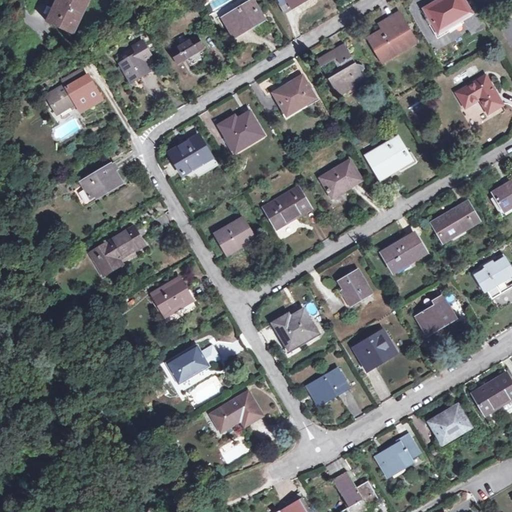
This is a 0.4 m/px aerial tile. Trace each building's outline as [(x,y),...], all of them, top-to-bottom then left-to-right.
[(56,0),(46,21),(73,34),(88,0),(56,0)] [(276,0),(283,13),(289,10),(284,0),(276,0)] [(462,0),(439,0),(425,9),(429,16),(439,33),(471,14),(462,0)] [(252,1),(225,17),(236,35),(263,19),(252,1)] [(383,29),(369,37),(381,58),(414,39),(398,13),(384,20),(388,26),(383,29)] [(429,16),(426,18),(436,35),(439,33),(429,16)] [(204,48),(196,35),(171,50),(178,63),(204,48)] [(139,53),(121,64),(131,82),(157,66),(143,41),(134,46),(139,53)] [(332,51),(343,70),(328,78),(331,83),(334,89),(338,95),(346,90),(344,88),(353,82),(355,85),(366,79),(361,71),(356,64),(344,44),(332,51)] [(332,59),(329,53),(317,60),(321,66),(332,59)] [(62,80),(64,84),(46,95),(57,114),(75,103),(81,112),(102,99),(89,77),(86,78),(81,69),(62,80)] [(485,76),(458,93),(466,107),(480,99),(488,112),(502,104),(485,76)] [(302,77),(273,93),(286,114),(315,98),(302,77)] [(471,128),(486,121),(483,114),(477,116),(473,107),(463,111),(471,128)] [(228,119),(219,125),(231,146),(240,141),(243,146),(263,135),(249,112),(231,123),(228,119)] [(198,136),(169,153),(182,175),(211,158),(198,136)] [(397,138),(367,155),(380,178),(402,165),(400,162),(409,157),(397,138)] [(240,141),(231,146),(234,152),(243,146),(240,141)] [(362,180),(350,160),(320,178),(330,195),(343,188),(344,190),(362,180)] [(121,180),(111,163),(80,182),(90,199),(94,196),(121,180)] [(123,184),(121,180),(94,196),(96,200),(123,184)] [(511,180),(492,192),(503,211),(511,206),(511,180)] [(298,186),(263,207),(276,229),(311,209),(298,186)] [(479,221),(467,201),(432,223),(444,242),(479,221)] [(242,217),(214,234),(224,251),(236,245),(237,248),(240,246),(239,243),(253,234),(242,217)] [(137,230),(134,225),(95,249),(105,266),(118,258),(135,249),(136,250),(145,244),(141,238),(147,235),(148,237),(151,235),(150,233),(152,232),(147,224),(137,230)] [(276,232),(280,239),(291,233),(287,226),(276,232)] [(415,233),(382,253),(393,271),(426,252),(415,233)] [(237,248),(236,245),(224,251),(226,254),(237,248)] [(95,249),(90,252),(103,274),(121,263),(118,258),(105,266),(95,249)] [(486,268),(477,273),(490,295),(499,290),(496,284),(503,279),(504,281),(505,281),(511,276),(511,272),(503,258),(495,263),(493,261),(484,266),(486,268)] [(358,270),(339,281),(344,290),(342,291),(350,305),(371,293),(358,270)] [(179,277),(152,294),(165,316),(192,299),(179,277)] [(429,302),(434,311),(420,319),(428,333),(455,318),(441,295),(429,302)] [(289,314),(273,324),(286,344),(294,339),(297,343),(316,332),(303,309),(290,317),(289,314)] [(382,331),(354,348),(368,370),(396,353),(382,331)] [(297,343),(294,339),(286,344),(288,349),(297,343)] [(208,365),(197,346),(167,363),(179,383),(208,365)] [(349,387),(337,368),(307,386),(311,393),(317,390),(323,402),(349,387)] [(511,382),(507,374),(472,394),(484,415),(511,398),(511,382)] [(185,393),(193,408),(224,391),(215,376),(185,393)] [(317,390),(311,393),(318,405),(323,402),(317,390)] [(262,415),(248,392),(211,414),(221,431),(241,420),(244,425),(262,415)] [(470,427),(458,406),(430,423),(442,443),(470,427)] [(397,443),(375,456),(386,477),(411,462),(409,458),(419,453),(408,434),(396,441),(397,443)] [(244,448),(239,446),(220,457),(226,467),(243,457),(245,453),(244,448)] [(347,471),(333,480),(348,507),(345,509),(346,511),(366,511),(370,510),(367,506),(378,500),(367,481),(356,488),(347,471)] [(284,502),(287,507),(278,511),(311,511),(300,493),(284,502)]
